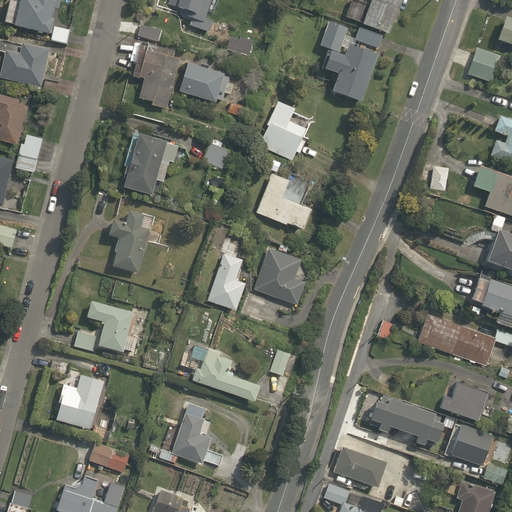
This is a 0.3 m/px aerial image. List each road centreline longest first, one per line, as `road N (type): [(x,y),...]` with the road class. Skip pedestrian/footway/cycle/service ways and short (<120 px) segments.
road 1 (residential): [(457,0),(334,314),(277,511)]
road 2 (residential): [(0,440),(112,0)]
